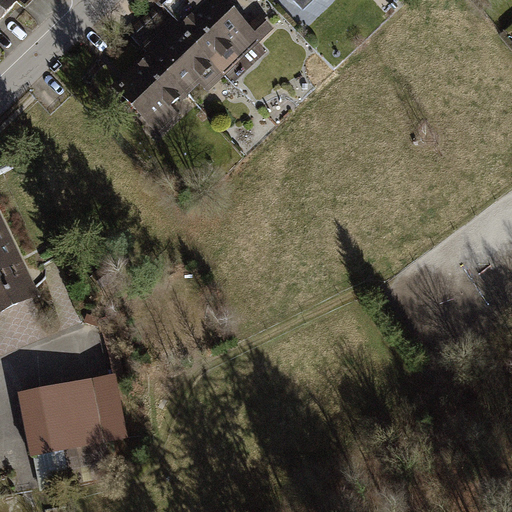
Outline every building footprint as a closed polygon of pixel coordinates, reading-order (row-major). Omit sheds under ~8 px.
[(0,0),(0,18),(16,0),(0,0)] [(191,0),(196,5),(177,22),(225,73),(275,26),(262,13),(251,23),(229,0),(191,0)] [(128,32),(146,51),(186,93),(194,102),(225,73),(177,22),(159,2),(128,32)] [(146,51),(113,83),(162,135),(183,115),(174,105),(186,93),(146,51)] [(0,205),(0,313),(41,295),(0,205)] [(116,374),(18,393),(34,476),(110,461),(106,441),(128,437),(116,374)]
